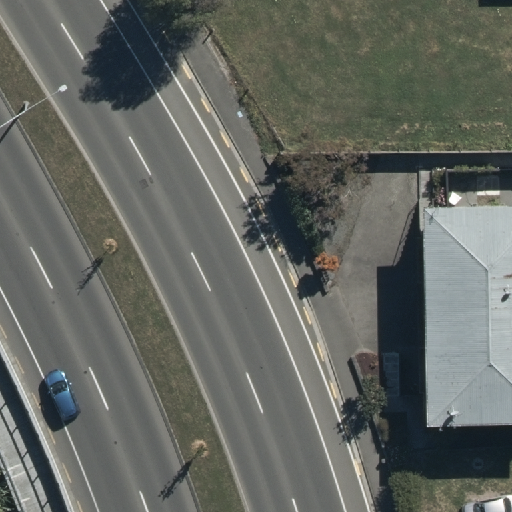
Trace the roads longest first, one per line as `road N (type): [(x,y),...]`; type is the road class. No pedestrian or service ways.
road 1 (primary): [(47,0),(173,210),(252,382),(299,511)]
road 2 (primary): [(150,511),(99,381),(0,187)]
